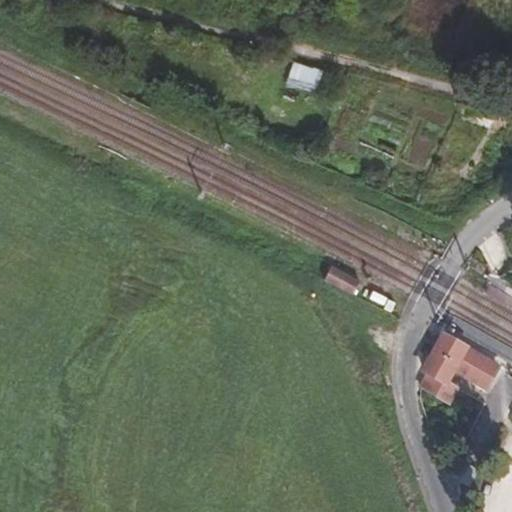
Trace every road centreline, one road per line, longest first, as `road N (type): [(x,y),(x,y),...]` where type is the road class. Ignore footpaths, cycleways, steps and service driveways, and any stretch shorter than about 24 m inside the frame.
road 1 (track): [(111,0),(511,103)]
road 2 (unclassified): [(511,205),(454,255),(407,352),(411,418),(446,511)]
